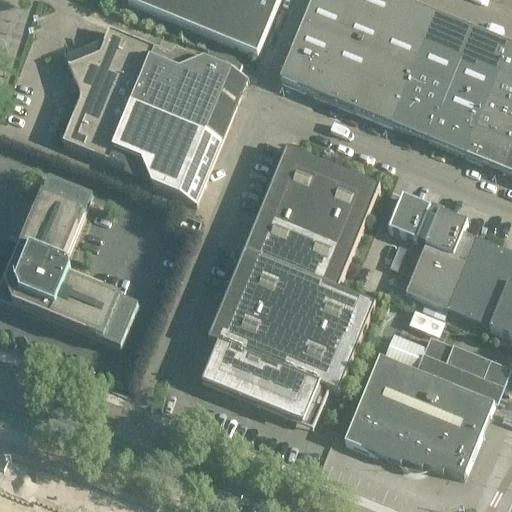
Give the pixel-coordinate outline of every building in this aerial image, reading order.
[(121,0),(121,4),(258,60),(282,0),(121,0)] [(393,131),(439,20),(390,0),(315,0),(292,58),(281,85),(393,131)] [(476,35),(439,20),(393,131),(430,146),(476,35)] [(110,166),(133,110),(157,53),(110,34),(101,57),(69,70),(80,98),(81,100),(81,102),(81,104),(81,105),(80,107),(64,147),(110,166)] [(511,54),(511,49),(476,35),(430,146),(467,162),(511,54)] [(168,58),(157,53),(133,110),(222,146),(248,83),(205,66),(180,76),(175,64),(173,63),(172,61),(170,59),(168,58)] [(511,158),(511,54),(467,162),(505,177),(511,158)] [(153,192),(196,209),(222,146),(133,110),(110,166),(121,171),(123,172),(126,172),(128,172),(131,171),(143,166),(153,192)] [(312,434),(316,425),(328,393),(339,398),(375,309),(338,294),(380,192),(288,154),(209,345),(220,349),(204,389),(312,434)] [(139,312),(122,305),(72,284),(72,283),(73,281),(73,279),(72,277),(72,276),(71,275),(70,274),(69,273),(68,271),(66,270),(94,203),(50,185),(0,306),(121,356),(139,312)] [(451,317),(480,245),(464,238),(468,227),(403,200),(389,235),(426,250),(406,299),(451,317)] [(511,342),(511,257),(480,245),(451,317),(511,342)] [(393,338),(388,351),(383,363),(417,377),(422,365),(427,352),(393,338)] [(499,397),(509,374),(431,343),(427,352),(422,365),(417,377),(416,378),(494,410),(499,397)] [(383,363),(380,362),(345,447),(401,470),(403,466),(422,474),(425,467),(464,483),(494,410),(416,378),(417,377),(383,363)] [(27,511),(0,500),(0,511),(27,511)]
